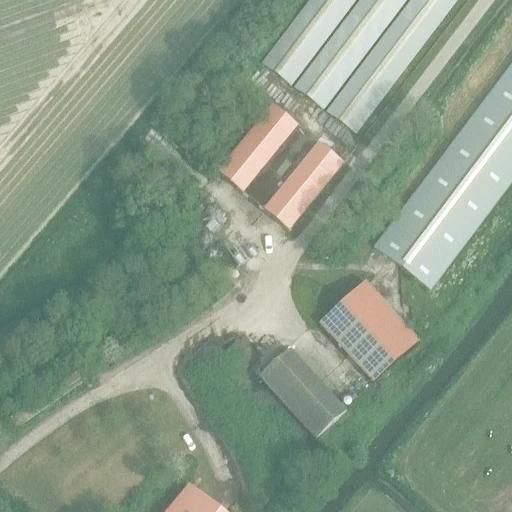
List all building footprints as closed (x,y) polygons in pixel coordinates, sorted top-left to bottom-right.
[(355,0),(312,0),(262,66),(290,87),(355,0)] [(413,0),(327,114),(354,135),(456,0),(413,0)] [(511,64),(372,250),(430,292),(511,182),(511,64)] [(216,175),(287,234),(340,169),(269,110),(216,175)] [(364,284),(319,325),(373,385),(418,344),(364,284)] [(258,380),(314,441),(343,414),(287,353),(258,380)] [(0,415),(13,433),(82,386),(69,367),(0,415)] [(167,511),(216,511),(187,488),(167,511)]
